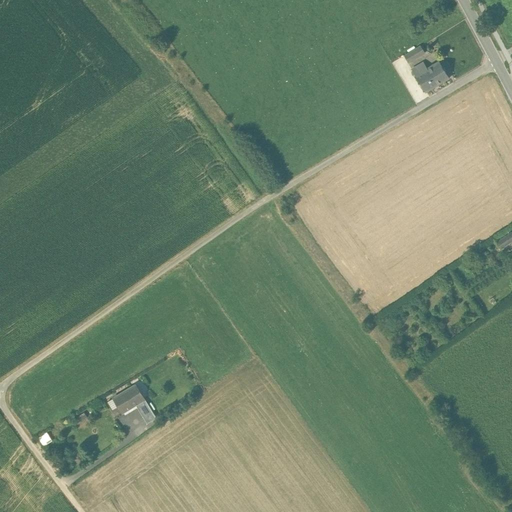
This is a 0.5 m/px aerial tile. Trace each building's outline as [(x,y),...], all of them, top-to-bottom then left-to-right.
[(420,46),(404,56),(408,63),(425,53),(420,46)] [(423,62),(412,69),(422,86),(431,81),(424,70),(427,69),(423,62)] [(427,69),(424,70),(431,81),(422,86),(425,92),(448,78),(438,62),(427,69)] [(511,231),(511,232),(497,242),(501,249),(511,241),(511,231)] [(136,384),(113,398),(107,402),(112,410),(118,407),(122,413),(136,405),(145,399),(136,384)] [(156,418),(145,399),(136,405),(147,423),(156,418)] [(74,419),(78,423),(87,417),(84,412),(74,419)] [(38,437),(43,445),(51,440),(46,432),(38,437)]
